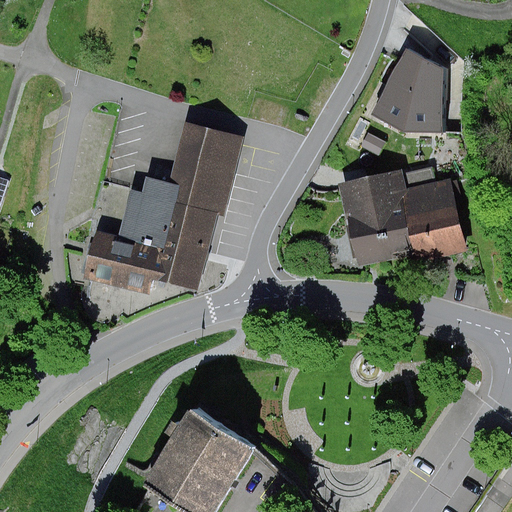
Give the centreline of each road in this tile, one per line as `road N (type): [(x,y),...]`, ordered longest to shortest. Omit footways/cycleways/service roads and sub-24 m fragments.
road 1 (residential): [(59,390),(54,208),(73,81)]
road 2 (residential): [(212,312),(269,295),(347,290),(413,299),(511,333)]
road 3 (residential): [(73,81),(312,151)]
road 4 (residential): [(212,312),(250,283),(312,151)]
road 5 (residential): [(59,390),(126,342),(212,312)]
road 6 (residential): [(312,151),(380,25),(384,0)]
